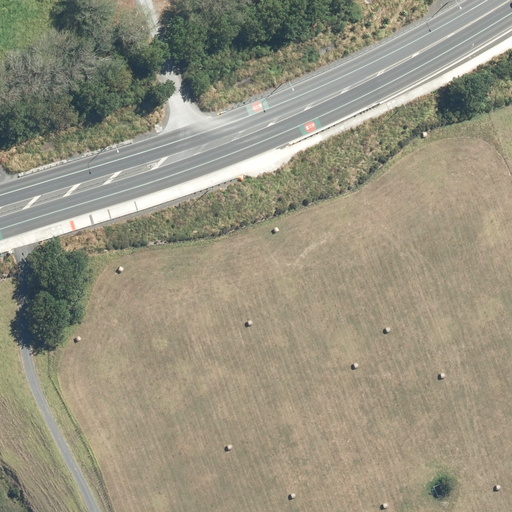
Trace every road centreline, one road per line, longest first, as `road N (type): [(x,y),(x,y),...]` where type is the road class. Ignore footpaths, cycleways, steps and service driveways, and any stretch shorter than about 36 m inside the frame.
road 1 (trunk): [(511,8),(423,65),(282,128),(0,224)]
road 2 (trunk): [(0,190),(287,93),(417,38),(483,0)]
road 3 (track): [(16,219),(26,363),(95,511)]
road 4 (track): [(146,0),(196,161)]
